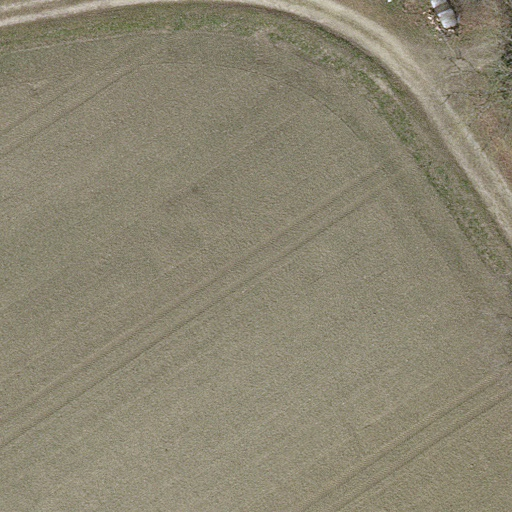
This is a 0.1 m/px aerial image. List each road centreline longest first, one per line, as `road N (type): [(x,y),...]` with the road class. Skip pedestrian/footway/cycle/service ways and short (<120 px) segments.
road 1 (track): [(511,207),(423,75),(344,13),(292,0)]
road 2 (track): [(125,0),(0,26)]
